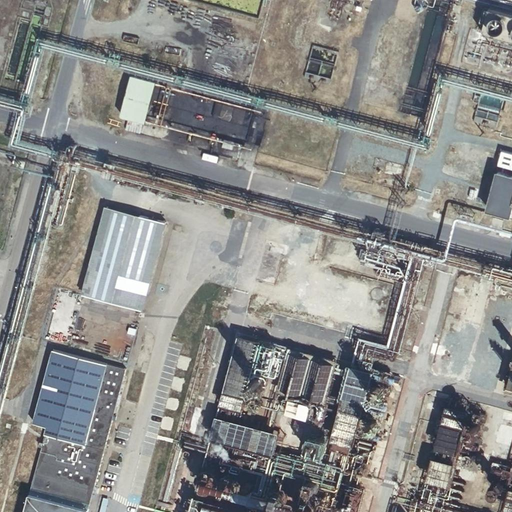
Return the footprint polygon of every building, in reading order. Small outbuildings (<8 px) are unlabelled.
[(511,17),(488,11),(482,35),(511,43),(511,17)] [(330,81),(305,74),(303,80),(328,88),(330,81)] [(144,124),(155,82),(130,76),(119,117),(144,124)] [(497,124),(474,118),(472,124),(495,130),(497,124)] [(487,210),(509,216),(511,205),(511,179),(497,175),(487,210)] [(140,313),(164,225),(106,209),(82,298),(140,313)] [(86,511),(124,371),(51,352),(32,425),(46,429),(24,511),(86,511)] [(381,394),(381,392),(380,391),(379,390),(377,389),(375,389),(374,390),(372,391),(372,393),(372,395),(372,396),(373,398),(375,399),(377,399),(378,398),(380,397),(381,396),(381,394)] [(373,426),(373,424),(372,423),(371,422),(369,421),(368,421),(366,422),(365,423),(364,425),(364,426),(364,428),(365,429),(367,430),(369,431),(370,430),(372,429),(373,428),(373,426)] [(483,428),(483,426),(482,425),(481,424),(480,423),(478,422),(477,422),(475,422),(474,422),(472,423),(471,425),(471,426),(470,428),(470,429),(471,431),(472,432),(473,433),(474,434),(476,435),(477,435),(479,434),(481,433),(482,432),(483,431),(483,429),(483,428)] [(469,478),(469,477),(470,475),(469,474),(469,472),(468,471),(467,470),(465,470),(464,470),(463,470),(461,470),(460,471),(459,472),(459,474),(458,475),(458,476),(459,478),(460,479),(461,480),(462,481),(463,481),(465,481),(466,481),(467,480),(468,479),(469,478)] [(506,487),(506,486),(506,485),(506,483),(505,482),(504,481),(503,480),(502,479),(501,479),(499,479),(498,480),(497,481),(496,482),(495,483),(495,484),(495,486),(495,487),(496,489),(497,490),(499,490),(500,491),(501,491),(503,490),(504,490),(505,489),(506,487)]
